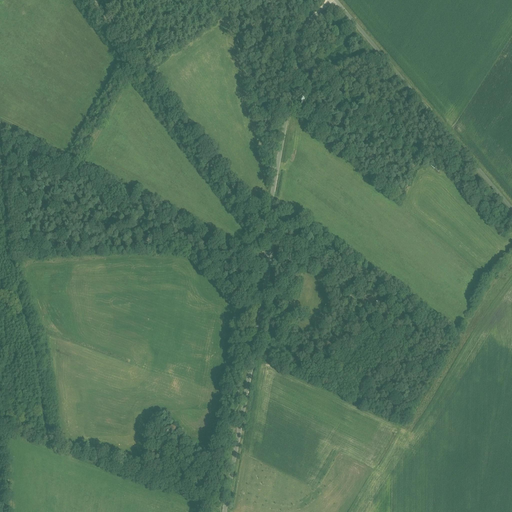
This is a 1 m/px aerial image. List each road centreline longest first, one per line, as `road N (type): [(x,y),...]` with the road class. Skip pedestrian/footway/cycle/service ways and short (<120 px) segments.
road 1 (unclassified): [(224,511),(302,29),(331,0)]
road 2 (track): [(1,125),(268,254)]
road 3 (track): [(95,0),(267,234)]
road 4 (unclassified): [(511,213),(336,0)]
